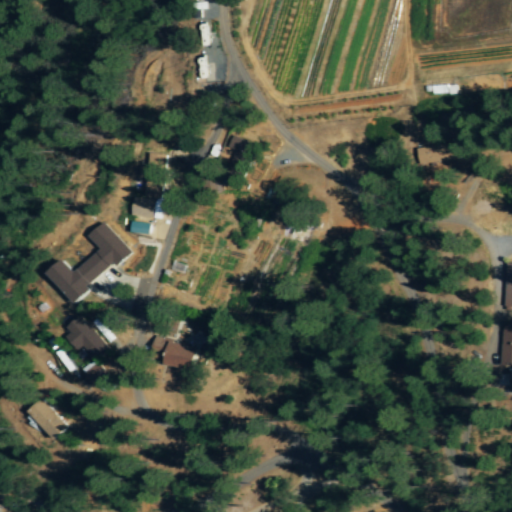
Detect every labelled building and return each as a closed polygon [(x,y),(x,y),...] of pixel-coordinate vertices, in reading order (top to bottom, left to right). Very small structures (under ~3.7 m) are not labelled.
[(228,149),(234,151),(229,170),(245,175),(253,144),(231,138),(228,149)] [(149,235),(150,223),(132,222),(131,234),(149,235)] [(99,250),(73,273),(63,261),(47,275),(74,305),(89,292),(86,290),(128,252),(103,224),(88,237),(99,250)] [(62,331),(75,346),(80,343),(94,359),(80,371),(96,389),(115,373),(101,357),(108,351),(78,317),(62,331)] [(500,367),(511,367),(511,325),(503,325),(500,367)] [(164,367),(195,373),(200,348),(154,340),(151,355),(166,358),(164,367)] [(67,428),(41,400),(27,413),(53,441),(67,428)]
